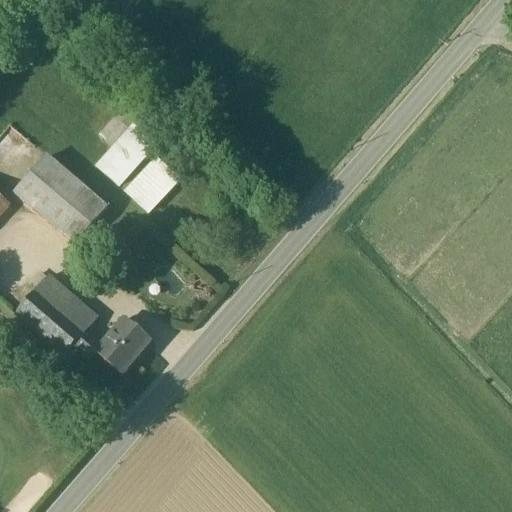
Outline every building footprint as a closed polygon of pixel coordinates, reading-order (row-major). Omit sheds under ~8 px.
[(154,147),(134,128),(133,129),(119,115),(98,138),(113,151),(96,170),(117,189),(154,147)] [(107,212),(47,159),(14,197),(75,249),(107,212)] [(178,183),(156,163),(127,194),(148,215),(178,183)] [(0,201),(0,217),(8,209),(0,201)] [(67,297),(48,280),(35,295),(54,311),(67,297)] [(54,311),(35,295),(15,318),(69,364),(78,354),(90,364),(95,358),(95,357),(100,351),(72,327),(54,311)] [(85,313),(67,297),(54,311),(72,327),(85,313)] [(151,346),(124,323),(100,351),(95,357),(95,358),(121,380),(151,346)]
